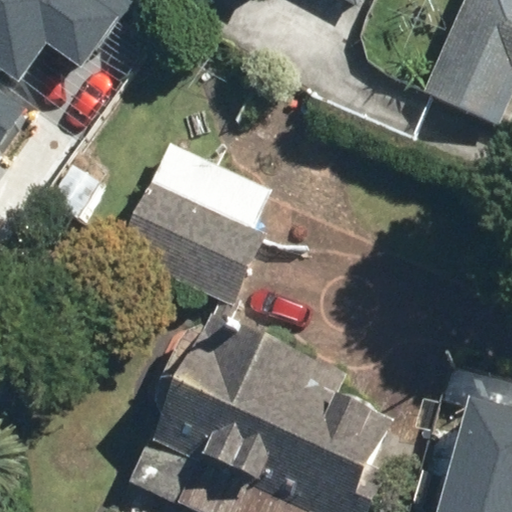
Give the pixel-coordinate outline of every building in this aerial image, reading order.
[(120,0),(0,0),(0,71),(24,89),(53,49),(84,71),(130,7),(120,0)] [(367,0),(339,0),(361,12),(367,0)] [(511,0),(472,0),(430,94),(505,128),(511,112),(511,0)] [(0,156),(33,112),(0,87),(0,156)] [(275,196),(176,147),(122,255),(237,312),(272,241),(257,233),(275,196)] [(105,184),(76,167),(54,204),(83,221),(105,184)] [(349,380),(220,318),(126,511),(382,511),(398,480),(375,469),(397,425),(341,398),(349,380)] [(510,511),(511,408),(475,398),(441,511),(510,511)]
